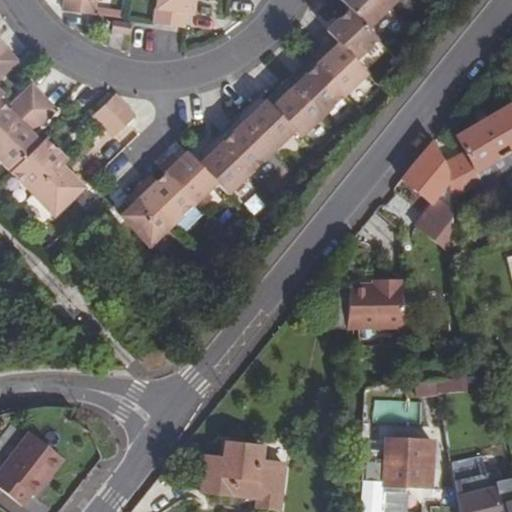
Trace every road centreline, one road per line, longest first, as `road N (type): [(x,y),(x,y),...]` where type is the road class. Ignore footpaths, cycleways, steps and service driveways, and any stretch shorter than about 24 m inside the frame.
road 1 (tertiary): [(170,422),(507,0)]
road 2 (residential): [(288,0),(260,39),(215,67),(170,78),(115,74),(61,51),(10,0)]
road 3 (residential): [(170,422),(87,391),(0,397)]
road 4 (unknown): [(159,77),(159,138),(116,178)]
